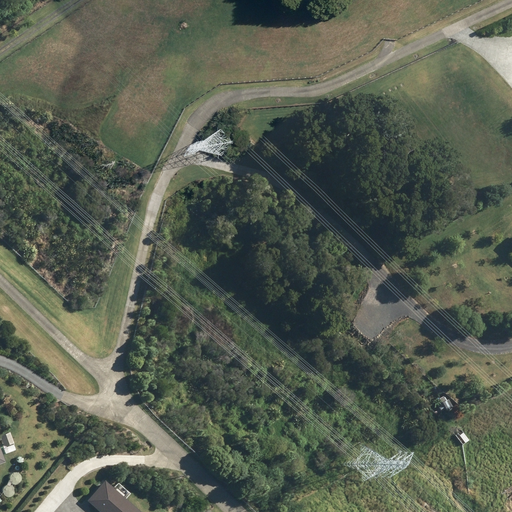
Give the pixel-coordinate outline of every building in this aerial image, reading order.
[(454,404),(445,396),(437,403),(447,412),(454,404)] [(470,440),(463,431),(455,437),(461,446),(470,440)] [(10,432),(0,435),(0,436),(4,447),(14,443),(10,432)] [(142,511),(105,480),(87,500),(100,511),(142,511)] [(439,511),(441,511),(424,493),(416,501),(426,511),(439,511)]
